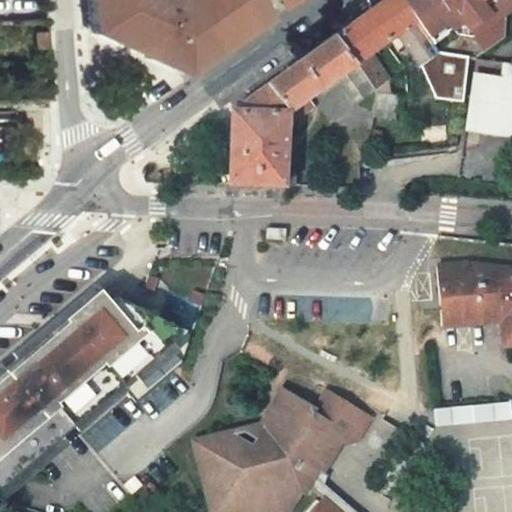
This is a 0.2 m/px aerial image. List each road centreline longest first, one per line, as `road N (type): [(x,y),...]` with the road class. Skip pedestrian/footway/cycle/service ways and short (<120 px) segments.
road 1 (residential): [(244,258),(232,290),(205,313),(183,391),(70,504)]
road 2 (primary): [(326,0),(81,184)]
road 3 (residential): [(244,258),(249,274),(275,290),(344,301),(364,289),(393,220)]
road 4 (residential): [(81,184),(53,0)]
road 5 (residential): [(393,220),(235,215)]
